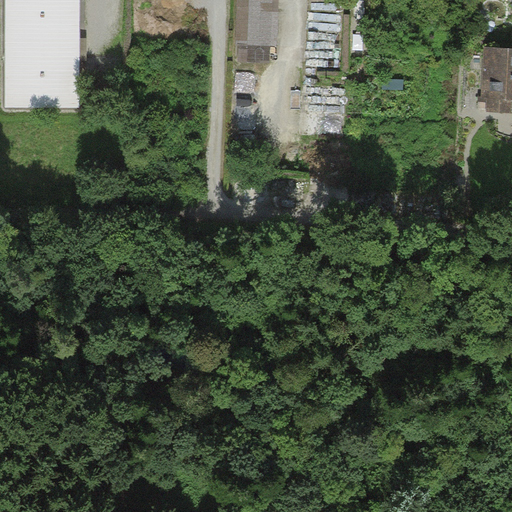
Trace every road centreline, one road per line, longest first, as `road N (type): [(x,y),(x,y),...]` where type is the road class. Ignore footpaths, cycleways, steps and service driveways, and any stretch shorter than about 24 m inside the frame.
road 1 (track): [(0,215),(214,214),(511,234)]
road 2 (track): [(223,0),(214,214)]
